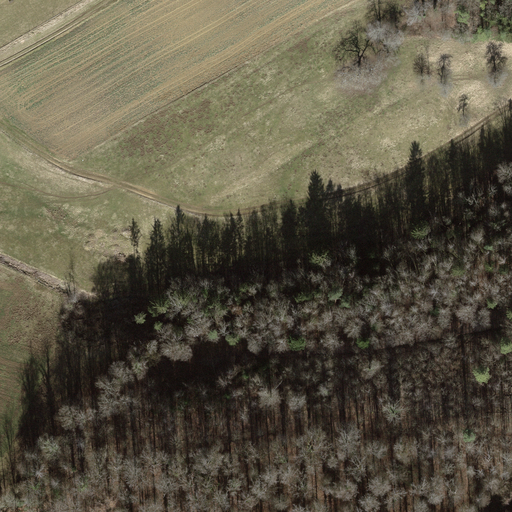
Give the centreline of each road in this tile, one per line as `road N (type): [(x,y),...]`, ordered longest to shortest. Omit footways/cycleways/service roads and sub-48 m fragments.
road 1 (track): [(511,103),(394,175),(226,215),(191,211),(54,164),(0,126)]
road 2 (track): [(511,314),(370,346),(222,353),(150,381)]
